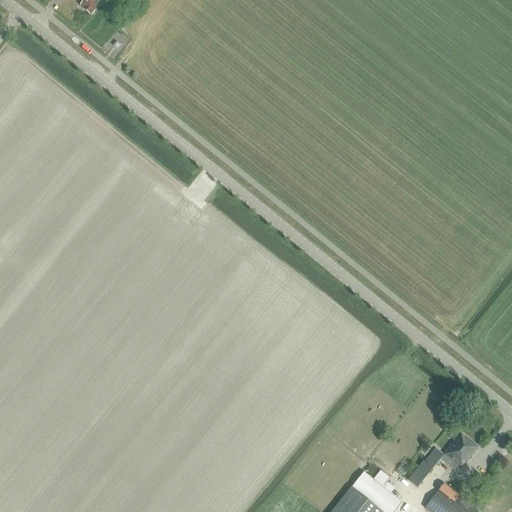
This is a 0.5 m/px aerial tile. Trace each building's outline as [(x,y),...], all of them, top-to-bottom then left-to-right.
[(78,0),(82,3),(80,6),(83,9),(90,15),(102,0),(78,0)] [(424,462),(409,480),(417,487),(432,468),(440,459),(446,464),(454,471),(459,470),(461,468),(464,464),(478,447),(460,433),(443,454),(438,450),(426,464),(424,462)] [(364,474),(332,511),(414,511),(407,506),(406,508),(364,474)] [(437,491),(453,504),(459,496),(443,483),(437,491)] [(462,511),(437,493),(425,509),(428,511),(462,511)]
